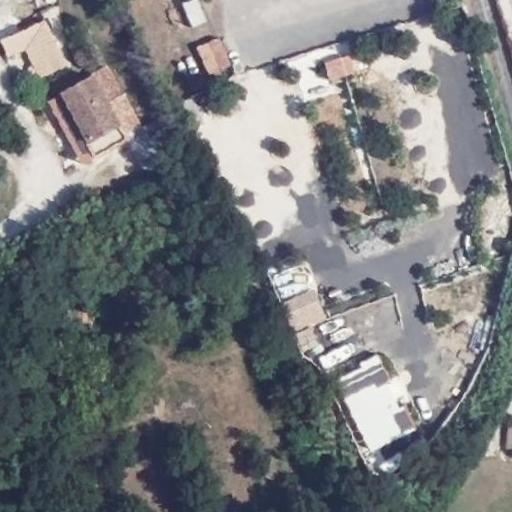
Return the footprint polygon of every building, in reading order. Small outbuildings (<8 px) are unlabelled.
[(172,34),(205,25),(197,0),(184,0),(164,5),(172,34)] [(45,20),(0,39),(8,58),(25,53),(38,80),(67,69),(45,20)] [(219,38),(175,57),(188,88),(232,69),(219,38)] [(328,80),(354,72),(349,55),(323,63),(328,80)] [(108,64),(43,101),(81,167),(146,130),(108,64)] [(313,289),(282,303),(295,332),(326,318),(313,289)] [(334,378),(367,453),(413,433),(380,358),(334,378)]
